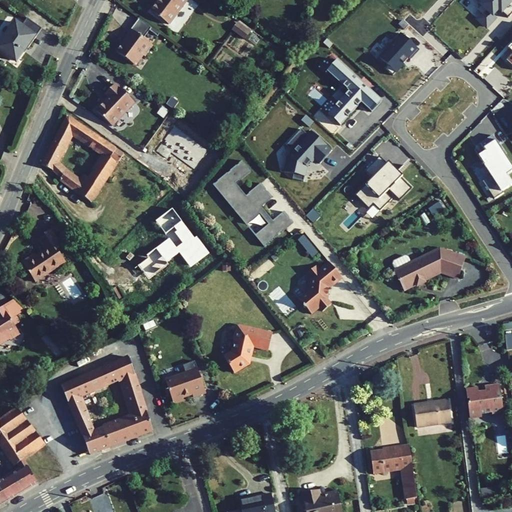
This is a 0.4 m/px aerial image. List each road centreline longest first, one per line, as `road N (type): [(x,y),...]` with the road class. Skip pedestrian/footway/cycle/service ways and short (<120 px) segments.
road 1 (tertiary): [(511,303),(391,341),(256,410),(99,471),(20,511)]
road 2 (tertiary): [(0,224),(97,0)]
road 3 (residential): [(432,158),(402,128),(402,117),(449,71),(459,70),(485,95),(484,104)]
road 4 (residential): [(511,276),(432,158)]
